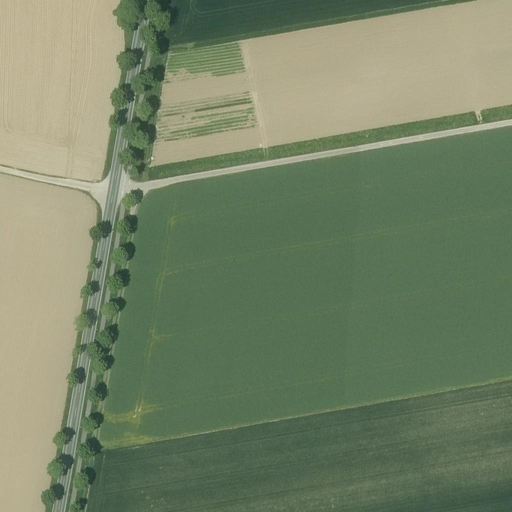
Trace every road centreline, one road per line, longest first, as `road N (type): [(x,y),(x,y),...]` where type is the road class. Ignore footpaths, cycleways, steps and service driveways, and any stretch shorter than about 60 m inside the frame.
road 1 (secondary): [(54,511),(143,0)]
road 2 (track): [(124,187),(511,123)]
road 3 (track): [(135,185),(83,511)]
road 4 (track): [(0,169),(124,187)]
